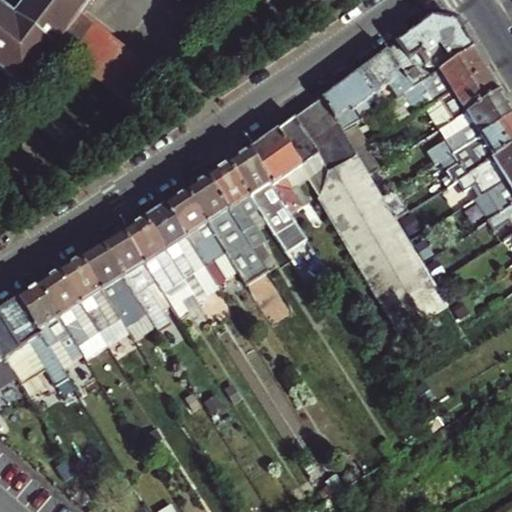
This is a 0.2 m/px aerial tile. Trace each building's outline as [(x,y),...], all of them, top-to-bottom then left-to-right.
[(0,67),(23,86),(53,47),(79,13),(89,0),(27,0),(23,6),(14,18),(0,6),(0,67)] [(79,13),(53,47),(139,113),(165,79),(79,13)] [(441,66),(443,70),(473,52),(456,25),(431,22),(385,55),(397,75),(402,82),(408,92),(426,81),(418,79),(411,68),(419,63),(424,73),(430,73),(441,66)] [(424,97),(431,108),(486,74),(473,52),(443,70),(426,81),(408,92),(401,96),(408,107),(424,97)] [(397,75),(385,55),(353,78),(368,104),(372,101),(373,98),(372,94),(376,92),(387,85),(385,82),(397,75)] [(486,74),(431,108),(424,112),(438,134),(500,97),(486,74)] [(387,85),(390,90),(402,82),(397,75),(385,82),(387,85)] [(368,104),(353,78),(321,101),(333,120),(338,117),(347,111),(350,112),(357,107),(363,103),(366,108),(369,106),(368,104)] [(372,101),(368,104),(369,106),(374,113),(385,107),(376,92),(372,94),(373,98),(372,101)] [(441,165),(511,121),(511,115),(500,97),(438,134),(445,145),(428,156),(436,168),(441,165)] [(319,201),(397,338),(445,308),(433,287),(420,266),(407,244),(394,223),(382,202),(367,178),(354,155),(341,134),(333,120),(321,101),(293,121),(323,170),(328,178),(322,199),(319,201)] [(374,113),(369,106),(366,108),(363,103),(357,107),(364,119),(374,113)] [(338,117),(333,120),(341,134),(347,130),(338,117)] [(249,153),(285,210),(291,219),(307,208),(294,188),(323,170),(293,121),(249,153)] [(454,187),(470,176),(511,150),(511,121),(441,165),(448,177),(454,187)] [(377,172),(363,150),(354,155),(367,178),(377,172)] [(483,197),(511,179),(511,150),(470,176),(483,197)] [(273,217),(285,210),(249,153),(227,167),(257,214),(290,266),(300,259),(279,226),(273,217)] [(257,214),(227,167),(206,181),(236,228),(248,220),(257,214)] [(454,187),(448,177),(444,180),(450,189),(454,187)] [(489,224),(504,214),(511,209),(511,179),(483,197),(475,203),(489,224)] [(246,243),(236,228),(206,181),(185,194),(225,256),(236,249),(246,243)] [(165,207),(204,269),(216,287),(225,281),(214,263),(225,256),(185,194),(165,207)] [(395,194),(382,202),(394,223),(408,215),(395,194)] [(191,277),(204,269),(165,207),(144,220),(184,282),(191,277)] [(511,232),(511,209),(504,214),(489,224),(486,225),(492,235),(508,225),(511,232)] [(291,219),(285,210),(273,217),(279,226),(291,219)] [(144,220),(122,234),(162,296),(178,321),(189,315),(173,289),(184,282),(144,220)] [(236,228),(246,243),(253,254),(265,246),(248,220),(236,228)] [(162,296),(122,234),(102,247),(141,310),(154,329),(164,322),(152,303),(162,296)] [(102,247),(81,261),(120,323),(130,317),(141,310),(102,247)] [(247,267),(236,249),(225,256),(236,274),(247,267)] [(81,261),(60,274),(100,337),(108,349),(117,342),(109,330),(120,323),(81,261)] [(100,337),(60,274),(39,288),(83,358),(86,362),(96,356),(88,344),(100,337)] [(191,277),(184,282),(195,300),(202,295),(191,277)] [(221,295),(230,288),(225,281),(216,287),(221,295)] [(83,358),(39,288),(17,302),(62,372),(73,365),(83,358)] [(62,372),(17,302),(0,312),(0,352),(8,366),(20,385),(44,369),(55,386),(57,384),(66,379),(62,372)] [(130,317),(120,323),(130,338),(140,331),(130,317)] [(0,352),(0,370),(0,371),(8,366),(0,352)] [(92,372),(86,362),(83,358),(73,365),(82,379),(92,372)] [(77,396),(66,379),(57,384),(68,402),(77,396)]
